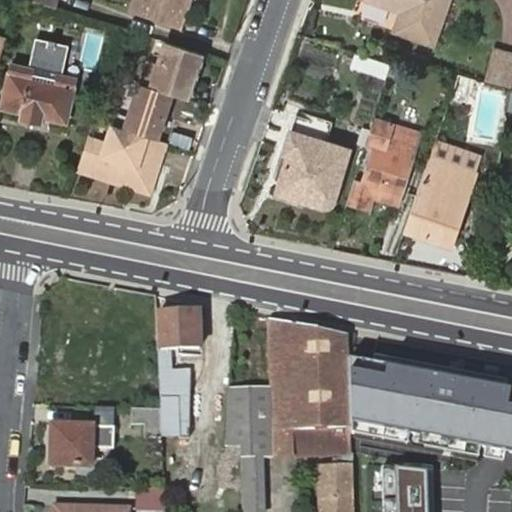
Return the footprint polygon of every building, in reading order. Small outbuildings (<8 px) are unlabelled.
[(179,10),(183,12),(187,0),(134,0),(131,10),(149,16),(174,25),(179,10)] [(403,8),(401,12),(395,31),(433,45),(448,0),(367,0),(392,9),(394,4),(403,8)] [(392,9),(401,12),(403,8),(394,4),(392,9)] [(0,64),(8,38),(0,34),(0,64)] [(12,64),(2,108),(23,113),(22,118),(43,123),(44,118),(67,123),(77,79),(61,76),(67,48),(38,41),(32,69),(12,64)] [(205,54),(166,43),(159,66),(150,63),(143,85),(171,94),(191,100),(205,54)] [(511,56),(499,52),(489,81),(511,88),(511,87),(511,56)] [(387,79),(391,65),(365,57),(360,70),(387,79)] [(464,103),(472,77),(459,73),(450,99),(464,103)] [(171,94),(143,85),(141,84),(126,129),(156,139),(171,94)] [(290,154),(281,184),(298,189),(296,197),(325,207),(326,207),(327,207),(328,207),(328,206),(329,206),(330,206),(330,205),(331,205),(332,204),(332,203),(333,203),(348,150),(327,144),(333,126),(297,116),(292,132),(285,153),(290,154)] [(94,119),(77,169),(141,190),(152,183),(165,141),(156,139),(126,129),(94,119)] [(374,119),(366,145),(375,148),(364,183),(355,180),(348,202),(370,209),(374,196),(383,199),(386,190),(401,195),(417,145),(396,138),(399,127),(374,119)] [(430,158),(405,231),(429,239),(429,236),(454,244),(478,174),(475,173),(481,157),(436,141),(430,158)] [(152,183),(141,190),(148,192),(152,183)] [(298,189),(281,184),(279,191),(296,197),(298,189)] [(157,311),(160,351),(163,410),(164,435),(189,434),(190,370),(174,371),(173,351),(199,350),(197,310),(157,311)] [(293,324),(268,319),(271,378),(271,389),(271,398),(293,397),(293,324)] [(347,334),(293,324),(293,397),(271,398),(273,458),(294,458),(293,431),(350,428),(350,424),(348,360),(347,334)] [(511,391),(348,360),(350,424),(504,453),(511,454),(511,391)] [(241,460),(260,459),(273,458),(271,398),(271,389),(258,389),(230,388),(230,389),(226,447),(240,447),(241,460)] [(162,438),(161,410),(132,409),(131,425),(144,425),(144,438),(162,438)] [(52,426),(51,467),(91,468),(91,450),(114,450),(115,428),(52,426)] [(294,458),(341,455),(351,455),(350,428),(293,431),(294,458)] [(225,462),(241,461),(241,460),(240,447),(226,447),(225,462)] [(320,466),(321,511),(354,511),(354,505),(354,491),(353,459),(353,454),(351,455),(341,455),(341,465),(320,466)] [(242,493),(242,511),(261,511),(260,459),(241,460),(241,461),(242,491),(242,493)] [(424,511),(423,473),(380,466),(380,511),(424,511)] [(435,477),(436,492),(457,491),(456,476),(435,477)] [(159,491),(148,491),(148,503),(159,503),(159,491)]
